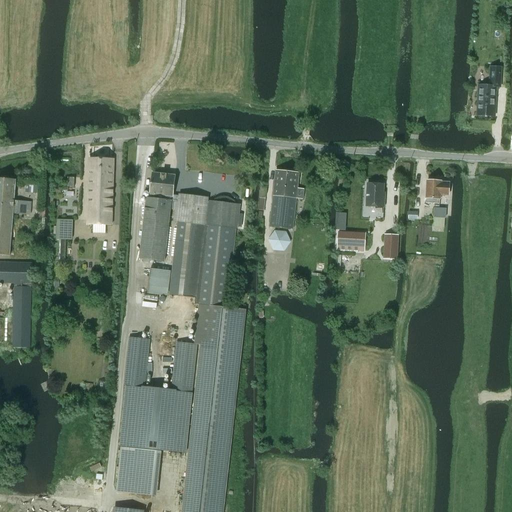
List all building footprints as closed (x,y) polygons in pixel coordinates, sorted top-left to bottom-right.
[(477,116),(495,117),(496,87),(500,87),(500,68),(491,68),(490,86),(478,86),(477,116)] [(88,225),(94,225),(93,234),(106,234),(106,225),(112,225),(113,159),(89,159),(88,225)] [(276,171),(270,227),(293,229),(296,198),(303,199),(304,189),(297,188),(299,173),(276,171)] [(146,198),(139,259),(164,262),(171,201),(176,202),(173,222),(178,222),(170,295),(196,298),(196,304),(200,305),(196,345),(197,345),(203,345),(183,511),(221,511),(244,309),(227,307),(236,229),(236,228),(238,228),(240,205),(238,204),(237,203),(236,202),(235,201),(234,200),(232,199),(231,198),(230,198),(228,197),(227,197),(226,197),(224,197),(223,197),(221,197),(220,197),(218,198),(217,198),(216,199),(214,200),(213,200),(212,201),(208,201),(208,198),(194,196),(193,199),(173,196),(175,176),(152,173),(150,195),(151,195),(151,198),(146,198)] [(0,179),(0,216),(13,218),(13,213),(17,214),(26,215),(27,210),(31,211),(32,202),(14,200),(16,181),(0,179)] [(440,198),(440,195),(441,182),(440,182),(439,180),(434,180),(433,181),(427,181),(426,198),(427,198),(426,203),(439,203),(439,198),(440,198)] [(441,182),(440,195),(448,195),(449,182),(441,182)] [(383,185),(368,184),(367,207),(384,207),(384,200),(382,199),(383,185)] [(434,208),(434,217),(434,227),(444,228),(444,218),(446,218),(446,209),(445,209),(434,208)] [(0,254),(10,256),(13,218),(0,216),(0,254)] [(339,232),(338,248),(338,250),(355,250),(364,251),(365,234),(339,232)] [(385,235),(383,259),(397,260),(399,235),(385,235)] [(14,347),(30,348),(31,263),(0,262),(0,282),(15,283),(14,347)] [(150,268),(147,294),(166,296),(169,271),(150,268)] [(124,386),(144,388),(149,339),(129,337),(124,386)] [(171,391),(191,393),(196,345),(176,342),(171,391)] [(126,386),(120,446),(187,453),(193,394),(126,386)]
